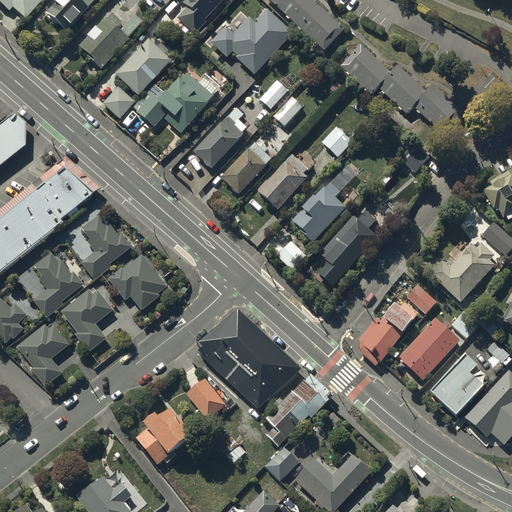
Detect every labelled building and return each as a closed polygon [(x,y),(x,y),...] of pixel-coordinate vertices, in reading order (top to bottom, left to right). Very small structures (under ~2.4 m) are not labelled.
[(0,0),(0,4),(10,14),(14,9),(26,19),(40,4),(35,0),(0,0)] [(99,0),(63,0),(48,18),(67,35),(99,0)] [(224,0),(189,0),(186,4),(191,9),(180,20),(196,35),(207,23),(205,21),(224,0)] [(271,0),(282,10),(291,0),(271,0)] [(296,23),(314,5),(309,0),(291,0),(282,10),(296,23)] [(310,37),(328,18),(314,5),(296,23),(310,37)] [(292,36),(269,14),(257,26),(250,20),(235,36),(227,29),(213,44),(227,58),(234,51),(241,58),(240,59),(255,74),(292,36)] [(144,25),(136,17),(122,33),(118,30),(123,24),(113,15),(82,49),(104,69),(144,25)] [(325,51),(343,32),(328,18),(310,37),(325,51)] [(171,63),(149,43),(118,76),(140,97),(171,63)] [(357,83),(377,61),(362,48),(343,69),(357,83)] [(378,89),(392,75),(377,61),(357,83),(372,96),(378,89)] [(393,102),(412,82),(398,69),(392,75),(378,89),(393,102)] [(187,74),(161,104),(152,96),(138,113),(154,128),(169,112),(173,116),(167,121),(183,135),(215,99),(187,74)] [(415,109),(427,95),(412,82),(393,102),(408,116),(415,109)] [(289,92),(279,83),(262,101),(272,110),(289,92)] [(449,102),(434,88),(427,95),(415,109),(430,122),(449,102)] [(135,105),(119,91),(106,105),(121,120),(135,105)] [(303,110),(293,101),(276,120),(286,129),(303,110)] [(464,115),(449,102),(430,122),(445,136),(464,115)] [(244,117),(238,111),(196,153),(213,169),(244,136),(235,127),(244,117)] [(17,127),(10,121),(0,129),(0,160),(19,146),(20,130),(17,127)] [(354,144),(338,129),(324,145),(340,160),(354,144)] [(273,161),(256,146),(223,180),(240,196),(273,161)] [(431,160),(416,147),(403,161),(417,175),(431,160)] [(309,171),(294,157),(260,195),(279,211),(307,180),(304,177),(309,171)] [(358,177),(348,168),(295,223),(304,232),(302,234),(312,244),(346,210),(336,200),(358,177)] [(0,224),(0,275),(65,226),(61,221),(96,196),(85,187),(74,177),(67,172),(54,182),(0,224)] [(511,172),(492,183),(494,187),(485,192),(495,210),(497,208),(498,211),(501,210),(505,218),(508,217),(510,220),(511,218),(511,216),(511,215),(511,213),(511,172)] [(376,222),(367,215),(360,223),(355,219),(322,257),(330,264),(319,276),(335,289),(378,239),(369,231),(376,222)] [(107,229),(100,219),(85,231),(94,242),(91,244),(99,254),(84,266),(96,280),(112,268),(111,266),(132,249),(122,237),(120,239),(110,227),(107,229)] [(511,250),(511,241),(493,226),(483,239),(506,258),(511,250)] [(307,258),(293,244),(279,259),(294,273),(307,258)] [(451,272),(444,265),(433,277),(462,304),(495,268),(490,263),(494,258),(483,248),(478,253),(473,249),(451,272)] [(38,302),(49,317),(57,311),(62,307),(60,304),(82,287),(75,277),(73,279),(62,265),(60,266),(52,256),(36,268),(45,279),(43,281),(51,292),(38,302)] [(166,289),(143,260),(124,274),(123,272),(111,281),(127,301),(132,297),(143,311),(159,298),(157,295),(166,289)] [(427,317),(437,307),(418,288),(408,299),(427,317)] [(82,335),(78,338),(89,353),(106,340),(95,326),(112,312),(99,296),(94,300),(89,294),(65,314),(82,335)] [(0,338),(7,345),(13,338),(14,340),(23,331),(18,326),(25,318),(15,308),(12,312),(0,301),(0,338)] [(367,345),(367,351),(382,363),(420,316),(406,305),(401,311),(397,308),(383,325),(382,327),(367,345)] [(511,307),(503,322),(511,327),(511,307)] [(467,339),(479,326),(463,311),(451,325),(467,339)] [(485,316),(478,323),(491,336),(498,329),(485,316)] [(459,340),(434,318),(398,358),(423,380),(459,340)] [(207,352),(202,356),(260,413),(296,377),(245,325),(237,325),(207,352)] [(50,333),(46,328),(18,350),(47,386),(61,375),(50,361),(68,347),(54,329),(50,333)] [(495,341),(486,350),(502,364),(510,355),(495,341)] [(467,358),(432,396),(454,417),(482,387),(468,374),(475,366),(467,358)] [(489,432),(503,445),(511,435),(511,376),(509,374),(465,419),(484,437),(489,432)] [(226,407),(208,383),(190,397),(208,421),(226,407)] [(328,404),(306,383),(267,423),(275,431),(268,438),(281,452),(328,404)] [(230,411),(223,415),(235,433),(241,428),(230,411)] [(194,441),(174,417),(163,426),(156,419),(146,428),(149,431),(137,441),(161,469),(194,441)] [(204,431),(233,463),(245,452),(216,420),(204,431)] [(300,464),(285,451),(268,469),(282,483),(300,464)] [(333,481),(316,464),(299,482),(329,511),(335,511),(371,475),(354,459),(333,481)] [(113,494),(103,482),(80,499),(90,511),(130,511),(125,505),(133,500),(123,487),(113,494)] [(275,511),(279,508),(266,496),(250,511),(275,511)]
